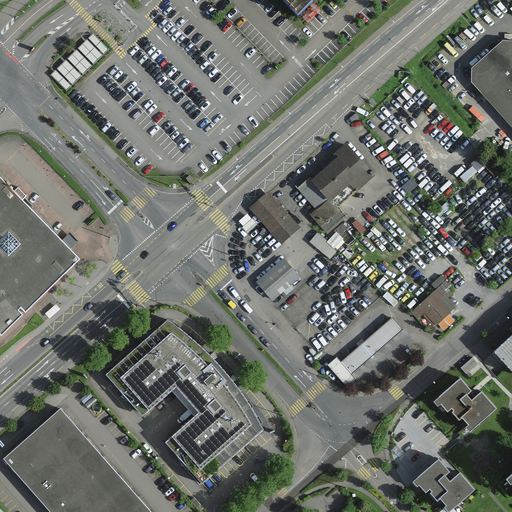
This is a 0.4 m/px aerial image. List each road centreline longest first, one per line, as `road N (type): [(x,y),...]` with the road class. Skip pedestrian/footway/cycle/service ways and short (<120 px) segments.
road 1 (primary): [(449,0),(228,194)]
road 2 (residential): [(168,247),(194,297),(296,407),(339,433)]
road 3 (primary): [(0,412),(137,292),(168,247)]
road 4 (residential): [(339,433),(398,395),(511,289)]
road 5 (primary): [(168,247),(121,273),(0,382)]
road 6 (residential): [(168,247),(24,90)]
road 7 (residential): [(339,433),(315,390),(224,287)]
road 8 (unknown): [(511,32),(489,36),(463,63),(463,76),(511,132)]
